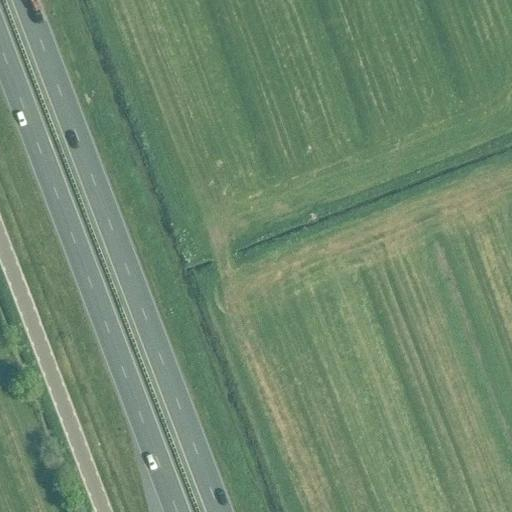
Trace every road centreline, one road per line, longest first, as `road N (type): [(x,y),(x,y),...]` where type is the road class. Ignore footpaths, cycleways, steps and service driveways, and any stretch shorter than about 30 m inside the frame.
road 1 (trunk): [(217,511),(23,0)]
road 2 (trunk): [(0,45),(176,511)]
road 3 (unclassified): [(103,511),(0,238)]
